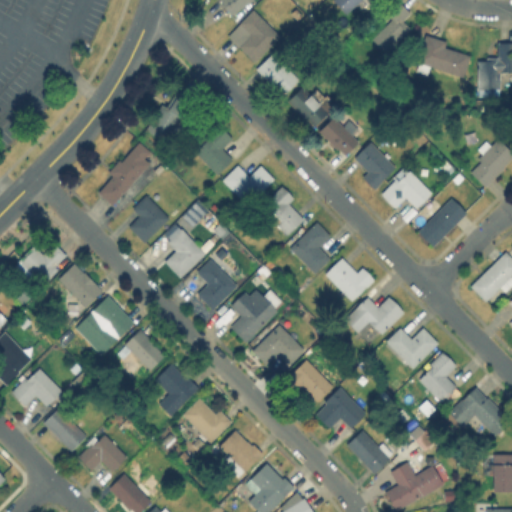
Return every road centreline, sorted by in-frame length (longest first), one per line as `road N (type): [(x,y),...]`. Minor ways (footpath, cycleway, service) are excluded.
road 1 (residential): [(511,374),(172,32),(146,16)]
road 2 (residential): [(357,511),(335,480),(34,177)]
road 3 (tertiary): [(0,209),(102,101),(150,0)]
road 4 (residential): [(421,285),(511,194)]
